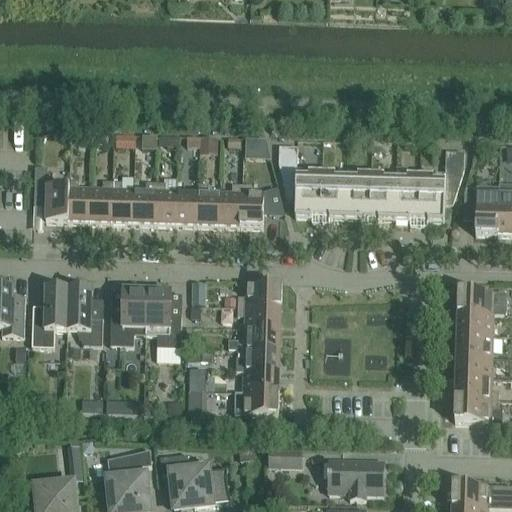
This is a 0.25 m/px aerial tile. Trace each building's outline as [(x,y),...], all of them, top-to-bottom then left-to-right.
[(187,151),(200,151),(201,141),(188,141),(187,151)] [(295,221),(312,222),(312,226),(329,226),(329,222),(361,223),(361,227),(378,228),(379,224),(410,225),(410,229),(428,229),(428,225),(444,226),(445,209),(453,209),(464,174),(464,156),(446,155),(445,180),(297,175),(298,151),(279,151),(279,169),(288,204),(296,204),(295,221)] [(46,227),(68,228),(69,184),(60,184),(59,191),(47,191),(48,172),(35,171),(35,172),(34,211),(46,211),(46,227)] [(68,228),(90,228),(91,192),(79,192),(79,184),(69,184),(68,228)] [(90,228),(111,229),(113,185),(103,185),(103,193),(91,192),(90,228)] [(111,229),(133,230),(134,194),(122,193),(122,186),(113,185),(111,229)] [(133,230),(155,230),(156,187),(146,186),(146,194),(134,194),(133,230)] [(155,230),(176,231),(177,195),(165,195),(165,187),(156,187),(155,230)] [(198,231),(219,232),(220,196),(208,196),(209,188),(198,188),(198,195),(199,196),(198,231)] [(219,232),(241,233),(242,189),(232,189),(232,196),(220,196),(219,232)] [(242,189),(241,233),(263,233),(264,197),(252,197),(252,189),(242,189)] [(498,240),(511,240),(511,190),(511,191),(509,194),(509,197),(499,197),(498,240)] [(476,240),(498,240),(499,197),(489,196),(489,204),(477,203),(477,192),(466,192),(465,198),(464,217),(476,217),(476,240)] [(176,231),(198,231),(199,196),(198,195),(177,195),(176,231)] [(34,297),(33,283),(16,284),(17,297),(34,297)] [(193,309),(205,310),(205,287),(193,287),(193,309)] [(238,301),(238,311),(281,312),(282,290),(246,289),(246,302),(238,301)] [(0,291),(0,333),(2,334),(2,341),(24,342),(26,301),(14,301),(14,292),(0,291)] [(67,336),(69,293),(46,292),(45,321),(33,321),(32,352),(54,353),(55,335),(67,336)] [(92,294),(69,293),(67,336),(78,336),(78,340),(84,350),(102,351),(103,323),(91,323),(92,294)] [(134,339),(146,340),(147,296),(123,295),(123,316),(112,316),(110,351),(134,352),(134,339)] [(458,295),(458,317),(494,319),(504,320),(506,318),(507,299),(505,297),(458,295)] [(147,296),(146,340),(158,340),(157,352),(181,353),(182,318),(171,318),(171,296),(147,296)] [(245,321),(245,333),(281,334),(281,312),(238,311),(238,321),(245,321)] [(458,317),(457,339),(493,340),(494,319),(458,317)] [(237,345),(237,354),(280,356),(281,334),(245,333),(244,345),(237,345)] [(457,339),(456,361),(492,362),(493,340),(457,339)] [(244,364),(244,376),(280,377),(280,356),(237,354),(236,364),(244,364)] [(456,361),(456,382),(492,383),(492,362),(456,361)] [(244,376),(243,397),(243,398),(279,399),(280,377),(244,376)] [(456,382),(455,404),(499,405),(499,395),(491,395),(492,383),(456,382)] [(189,396),(199,396),(200,383),(190,383),(189,396)] [(243,398),(243,397),(235,397),(235,420),(242,420),(278,421),(279,399),(243,398)] [(499,405),(455,404),(455,426),(502,427),(502,415),(498,415),(499,405)] [(83,448),(83,456),(92,456),(91,447),(83,448)] [(110,482),(107,483),(110,511),(149,511),(146,479),(143,479),(142,472),(152,471),(150,456),(151,456),(150,455),(108,465),(108,466),(110,482)] [(269,471),(301,472),(302,456),(270,455),(269,471)] [(350,505),(366,505),(366,500),(383,500),(384,467),(330,465),(329,499),(350,500),(350,505)] [(227,476),(228,473),(226,472),(226,474),(209,476),(209,472),(170,476),(173,511),(201,511),(213,511),(213,507),(229,505),(230,507),(231,506),(230,502),(229,498),(228,494),(227,490),(227,486),(227,484),(227,480),(227,476)] [(37,511),(76,511),(74,486),(35,491),(37,511)] [(511,511),(511,490),(453,489),(452,511),(487,511),(511,511)]
